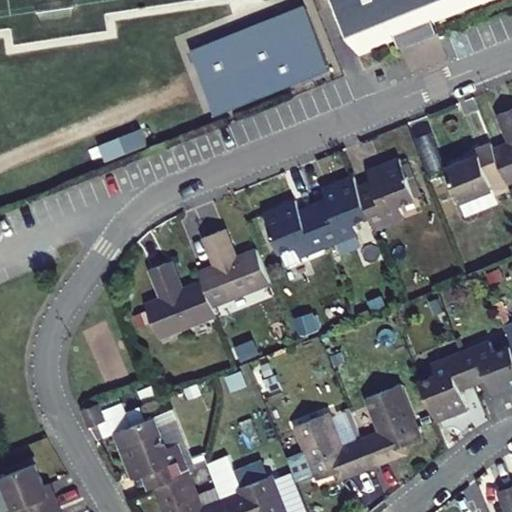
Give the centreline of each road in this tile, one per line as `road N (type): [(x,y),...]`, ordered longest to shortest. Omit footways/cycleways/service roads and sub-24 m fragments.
road 1 (residential): [(511,52),(185,182),(123,225),(57,320),(45,362),(57,409),(116,511)]
road 2 (residential): [(511,426),(401,511)]
